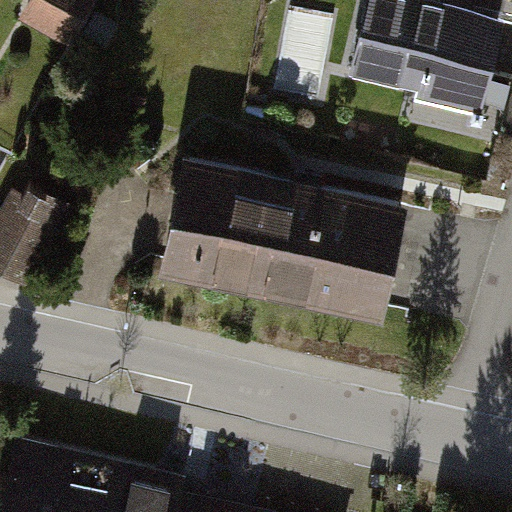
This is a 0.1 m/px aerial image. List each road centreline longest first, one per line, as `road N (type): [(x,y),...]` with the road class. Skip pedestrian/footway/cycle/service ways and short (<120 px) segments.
road 1 (residential): [(0,336),(511,456)]
road 2 (unknown): [(464,445),(511,280)]
